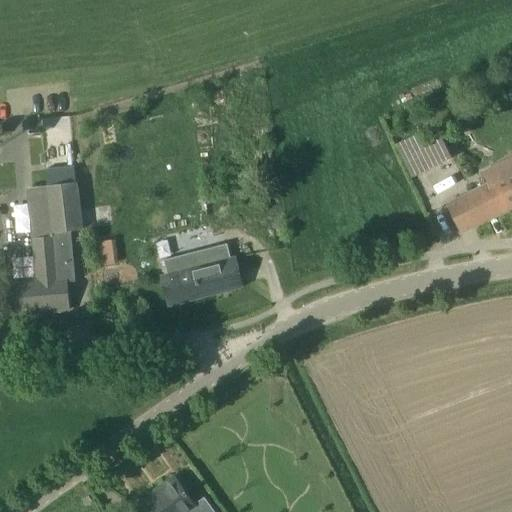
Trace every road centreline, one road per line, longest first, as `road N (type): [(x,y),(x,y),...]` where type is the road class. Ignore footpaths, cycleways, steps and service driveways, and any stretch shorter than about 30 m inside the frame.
road 1 (tertiary): [(233,361),(342,304),(511,265)]
road 2 (tertiary): [(21,511),(233,361)]
road 3 (unclassified): [(0,353),(175,338),(233,361)]
